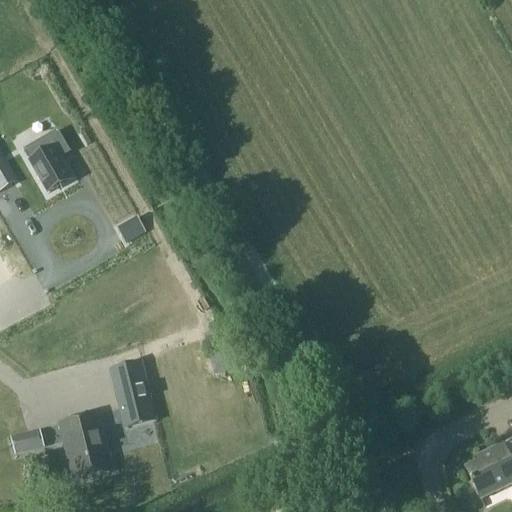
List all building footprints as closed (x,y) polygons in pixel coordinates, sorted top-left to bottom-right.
[(58,131),(23,151),(29,162),(48,194),(72,181),(60,160),(71,154),(58,131)] [(0,159),(0,192),(14,184),(0,159)] [(117,230),(126,245),(145,233),(137,218),(117,230)] [(16,278),(36,359),(83,348),(63,266),(16,278)] [(0,335),(9,334),(0,284),(0,335)] [(141,363),(110,371),(126,431),(157,423),(141,363)] [(219,430),(243,422),(239,410),(215,418),(219,430)] [(73,482),(113,472),(98,415),(58,425),(73,482)] [(480,462),(466,469),(481,500),(511,486),(511,487),(511,463),(503,445),(478,457),(480,462)]
